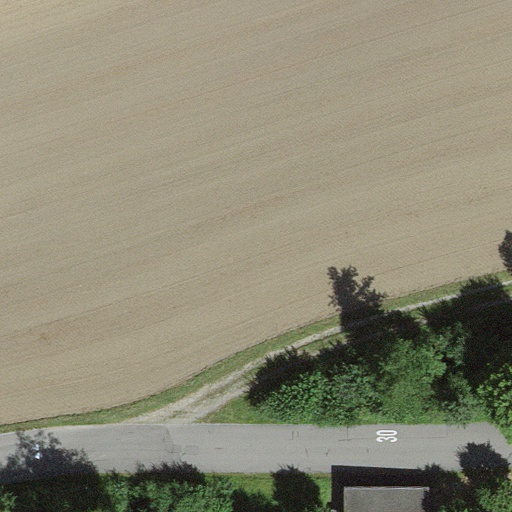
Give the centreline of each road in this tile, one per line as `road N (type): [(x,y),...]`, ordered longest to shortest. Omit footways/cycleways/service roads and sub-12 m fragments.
road 1 (residential): [(511,447),(124,443),(0,454)]
road 2 (track): [(124,443),(298,338),(511,282)]
